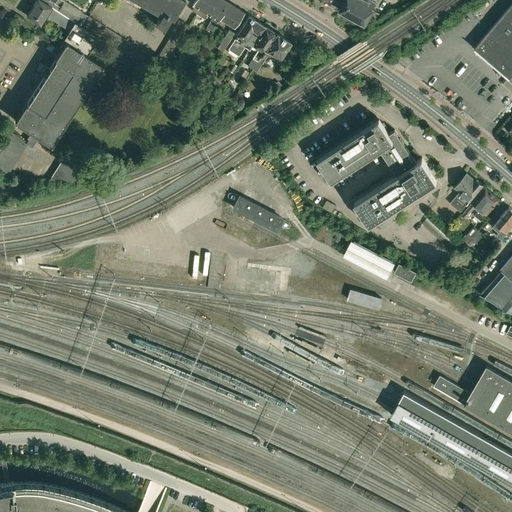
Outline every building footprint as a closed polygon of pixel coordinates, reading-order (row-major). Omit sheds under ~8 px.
[(26,102),(25,104),(16,117),(15,120),(32,131),(38,135),(51,143),(102,64),(87,54),(92,47),(99,37),(98,36),(93,33),(87,29),(82,26),(75,21),(53,7),(52,6),(42,0),(36,0),(26,15),(40,24),(46,14),(53,18),(69,29),(61,41),(60,43),(63,45),(57,55),(55,58),(55,59),(51,65),(50,66),(49,68),(46,73),(44,75),(44,76),(43,77),(43,78),(42,79),(38,86),(36,89),(28,102),(27,103),(26,102)] [(53,7),(75,21),(82,11),(64,0),(54,0),(57,2),(53,7)] [(173,18),(183,0),(136,0),(156,11),(156,12),(160,14),(155,22),(164,27),(170,16),(173,18)] [(207,13),(214,0),(194,0),(192,4),(195,5),(192,10),(204,18),(207,13)] [(219,14),(227,1),(225,0),(214,0),(207,13),(213,17),(207,26),(211,30),(219,18),(219,17),(219,14)] [(353,17),(361,0),(345,0),(340,10),(353,17)] [(364,23),(376,3),(372,0),(371,0),(361,0),(353,17),(353,19),(357,22),(359,20),(364,23)] [(233,27),(238,20),(243,11),(227,1),(219,14),(219,17),(219,18),(233,27)] [(476,13),(485,7),(482,3),(473,8),(476,13)] [(511,79),(511,3),(476,46),(475,46),(474,48),(509,77),(511,79)] [(252,44),(264,25),(264,24),(264,25),(255,19),(248,14),(237,33),(235,32),(226,46),(238,54),(244,45),(249,48),(252,44)] [(87,29),(94,19),(88,16),(82,26),(87,29)] [(93,33),(99,23),(94,19),(87,29),(93,33)] [(180,21),(156,59),(149,69),(149,70),(155,73),(164,59),(166,61),(187,25),(180,21)] [(98,36),(105,26),(99,23),(93,33),(98,36)] [(251,71),(253,68),(275,33),(273,32),(274,32),(274,31),(273,30),(264,25),(252,44),(258,48),(245,68),(251,71)] [(103,40),(110,30),(105,26),(98,36),(99,37),(103,40)] [(223,50),(226,46),(235,32),(230,29),(218,47),(223,50)] [(109,43),(115,33),(110,30),(103,40),(109,43)] [(267,54),(271,57),(277,61),(285,50),(289,49),(291,45),(291,41),(276,32),(275,33),(253,68),(257,70),(267,54)] [(114,47),(121,36),(115,33),(109,43),(114,47)] [(119,50),(126,40),(121,36),(114,47),(119,50)] [(125,53),(131,43),(126,40),(119,50),(125,53)] [(130,57),(137,47),(131,43),(125,53),(130,57)] [(136,60),(142,50),(137,47),(130,57),(136,60)] [(149,69),(156,59),(142,50),(136,60),(149,69)] [(174,69),(177,63),(172,60),(169,66),(174,69)] [(177,63),(174,69),(180,73),(183,67),(177,63)] [(163,71),(159,76),(166,81),(172,72),(167,69),(165,72),(163,71)] [(274,90),(282,86),(278,80),(275,82),(274,81),(270,84),(274,90)] [(387,127),(384,122),(382,123),(379,119),(371,124),(318,159),(332,179),(380,147),(398,174),(355,202),(370,224),(437,180),(422,157),(415,162),(413,158),(416,156),(415,154),(415,153),(415,152),(415,151),(414,150),(413,150),(412,150),(412,151),(412,150),(409,152),(399,138),(400,138),(395,129),(388,134),(385,128),(387,127)] [(26,140),(11,130),(8,136),(25,146),(27,143),(28,141),(26,140)] [(67,152),(49,179),(77,184),(88,166),(67,152)] [(462,210),(477,192),(483,184),(476,179),(475,179),(467,173),(461,180),(455,187),(460,191),(452,202),(462,210)] [(487,214),(493,206),(500,198),(485,186),(472,202),(462,214),(466,217),(476,205),(480,208),(475,214),(482,220),(487,214)] [(276,230),(282,218),(238,196),(235,203),(232,207),(276,230)] [(327,200),(325,203),(323,207),(323,208),(332,212),(333,211),(335,207),(336,205),(327,200)] [(507,229),(511,223),(511,208),(509,206),(497,221),(493,226),(499,231),(496,235),(501,239),(508,230),(507,229)] [(430,214),(422,223),(455,254),(463,245),(430,214)] [(474,226),(466,235),(471,239),(479,230),(474,226)] [(479,230),(471,239),(476,244),(484,235),(479,230)] [(471,239),(466,235),(466,234),(460,241),(465,245),(467,243),(471,239)] [(471,239),(467,243),(473,247),(476,244),(471,239)] [(395,263),(352,240),(345,255),(387,277),(395,263)] [(511,311),(511,253),(500,268),(502,270),(480,294),(511,311)] [(403,263),(397,273),(414,282),(420,272),(403,263)] [(484,279),(475,288),(479,292),(487,282),(484,279)] [(351,288),(347,299),(379,309),(382,297),(351,288)] [(511,378),(487,364),(470,392),(440,374),(434,385),(511,430),(511,378)] [(393,410),(391,414),(395,417),(410,425),(412,426),(511,482),(511,452),(482,436),(483,434),(404,390),(397,403),(393,410)] [(129,511),(121,508),(98,498),(75,490),(59,486),(43,483),(36,482),(24,481),(13,482),(13,481),(7,482),(0,483),(0,484),(0,483),(0,511),(21,511),(21,505),(24,505),(38,506),(37,511),(39,511),(129,511)]
